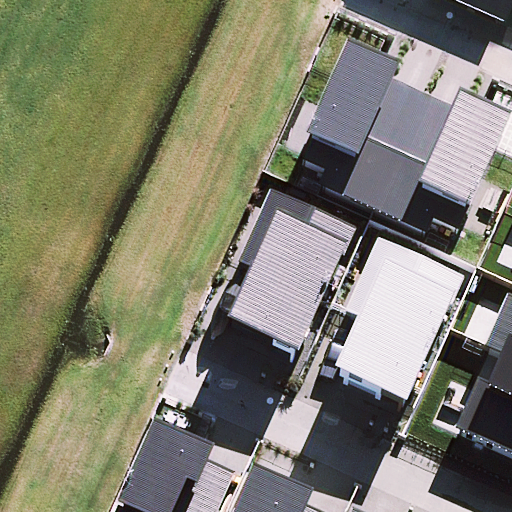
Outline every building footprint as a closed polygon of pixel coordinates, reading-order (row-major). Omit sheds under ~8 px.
[(511,0),(470,0),(507,17),(511,4),(511,0)] [(464,238),(506,146),(454,122),(452,126),(393,98),(395,95),(344,72),(299,175),(323,187),(316,201),(424,249),(430,236),(455,247),(460,236),(464,238)] [(341,272),(353,244),(268,206),(236,278),(252,285),(222,352),(294,384),(343,273),(341,272)] [(331,401),(401,432),(451,322),(449,321),(462,293),(377,254),(342,327),(361,335),(331,401)] [(222,511),(233,489),(151,450),(121,511),(222,511)] [(289,511),(248,493),(238,511),(289,511)]
